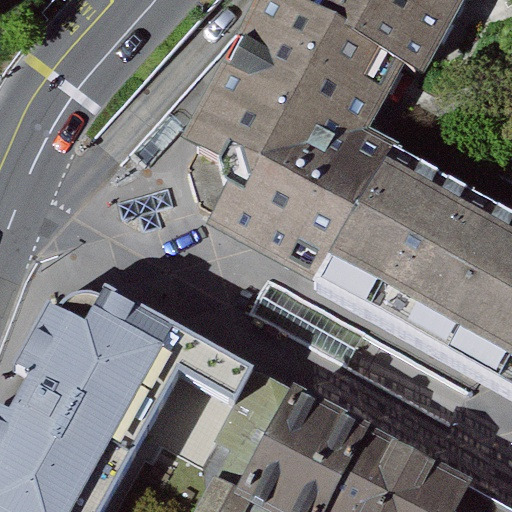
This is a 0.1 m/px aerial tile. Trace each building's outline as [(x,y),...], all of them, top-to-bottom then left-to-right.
[(0,0),(0,77),(59,0),(0,0)] [(258,0),(217,44),(148,175),(316,293),(403,144),(450,61),(482,0),(258,0)] [(511,0),(482,0),(450,61),(403,144),(511,197),(511,0)] [(511,197),(403,144),(316,293),(355,313),(511,400),(511,197)] [(96,318),(59,336),(0,449),(0,511),(113,511),(141,455),(231,504),(288,408),(135,325),(96,318)] [(465,511),(288,408),(231,504),(245,511),(465,511)]
